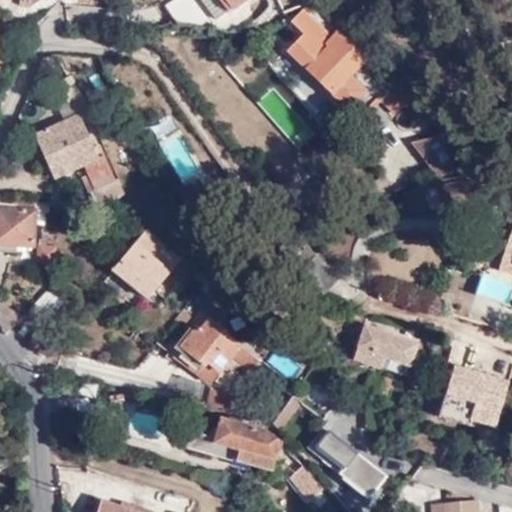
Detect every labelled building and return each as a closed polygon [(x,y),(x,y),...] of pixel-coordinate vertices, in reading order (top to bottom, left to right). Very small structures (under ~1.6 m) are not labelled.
[(178,22),(209,28),(211,15),(198,0),(170,0),(165,4),(178,22)] [(224,0),(231,9),(242,0),(224,0)] [(297,14),(291,21),(303,31),(288,48),(332,90),(328,93),(328,101),(335,107),(341,107),(366,82),(393,108),(405,96),(340,32),(330,43),(324,38),(327,33),(311,17),(306,22),(297,14)] [(35,33),(40,22),(21,21),(21,32),(21,33),(35,33)] [(0,40),(21,42),(21,33),(21,32),(0,28),(0,40)] [(511,37),(494,42),(511,85),(511,37)] [(68,101),(80,96),(70,74),(57,81),(68,101)] [(294,148),(312,134),(275,86),(257,99),(294,148)] [(85,94),(80,96),(68,101),(58,106),(64,119),(78,113),(91,107),(85,94)] [(99,154),(78,113),(64,119),(36,133),(57,177),(84,164),(96,189),(117,179),(105,151),(99,154)] [(441,134),(410,142),(435,176),(468,169),(441,134)] [(488,193),(486,214),(504,220),(510,172),(510,169),(497,172),(498,175),(503,190),(492,192),(488,193)] [(487,177),(492,192),(503,190),(498,175),(487,177)] [(124,193),(117,179),(96,189),(103,202),(124,193)] [(481,179),(435,189),(440,210),(485,200),(481,179)] [(37,202),(0,200),(0,250),(35,250),(37,202)] [(146,234),(143,233),(105,279),(138,307),(178,261),(158,244),(160,240),(148,231),(146,234)] [(214,234),(206,243),(226,259),(234,250),(214,234)] [(299,273),(319,295),(338,278),(315,254),(313,255),(303,245),(299,249),(286,236),(277,244),(299,273)] [(53,245),(47,245),(37,245),(36,265),(52,266),(53,245)] [(511,248),(505,247),(497,271),(511,275),(511,248)] [(17,293),(25,273),(10,267),(1,287),(17,293)] [(51,290),(30,314),(47,330),(69,306),(51,290)] [(206,324),(186,306),(178,317),(188,326),(191,323),(197,328),(182,344),(206,364),(210,360),(221,371),(231,359),(248,373),(260,359),(224,332),(226,329),(212,318),(206,324)] [(383,358),(406,365),(409,366),(416,344),(364,326),(353,359),(380,368),(380,367),(383,358)] [(402,374),(406,365),(383,358),(380,367),(402,374)] [(211,383),(221,371),(210,360),(206,364),(198,373),(211,383)] [(438,410),(467,419),(492,427),(505,383),(450,368),(438,410)] [(362,389),(371,392),(376,376),(368,373),(362,389)] [(382,396),(387,380),(376,376),(371,392),(382,396)] [(210,389),(207,402),(230,408),(233,394),(210,389)] [(303,398),(294,389),(272,421),(278,429),(303,398)] [(364,433),(380,432),(378,408),(362,408),(364,433)] [(465,426),(467,419),(438,410),(436,419),(465,426)] [(193,428),(188,447),(272,469),(279,441),(263,429),(264,424),(231,415),(230,421),(222,419),(219,429),(213,428),(213,433),(193,428)] [(323,423),(308,442),(341,470),(334,478),(359,498),(383,470),(323,423)] [(301,470),(289,480),(307,503),(319,493),(301,470)] [(135,511),(105,502),(100,511),(135,511)] [(471,511),(470,505),(458,502),(441,504),(441,511),(471,511)]
